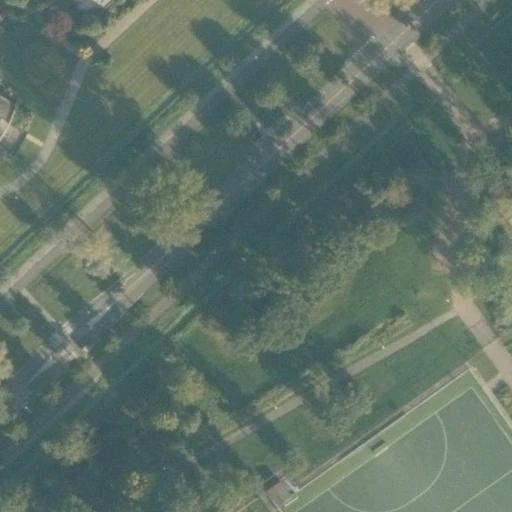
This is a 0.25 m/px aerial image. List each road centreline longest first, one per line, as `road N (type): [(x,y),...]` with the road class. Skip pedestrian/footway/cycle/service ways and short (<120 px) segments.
road 1 (secondary): [(390,42),(0,409)]
road 2 (residential): [(511,376),(462,307),(456,281),(471,128),(390,42)]
road 3 (residential): [(0,194),(32,172),(49,147),(84,62),(150,0)]
